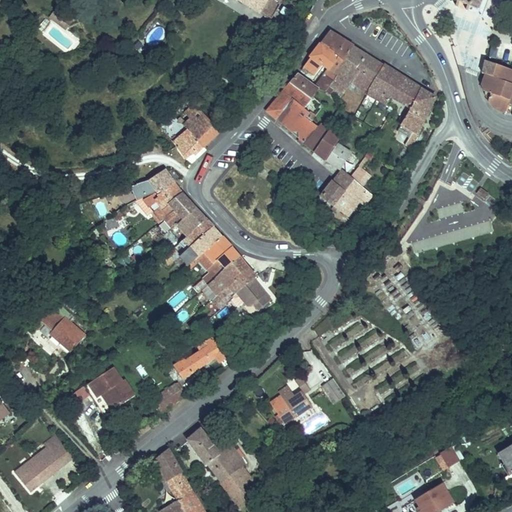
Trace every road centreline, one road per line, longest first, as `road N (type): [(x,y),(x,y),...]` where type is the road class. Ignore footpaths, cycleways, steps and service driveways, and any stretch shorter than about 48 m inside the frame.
road 1 (residential): [(335,259),(251,248),(206,207),(197,182),(332,16),(358,0)]
road 2 (residential): [(335,259),(320,301),(106,482)]
road 3 (residential): [(459,119),(375,236),(335,259)]
road 4 (secondary): [(459,119),(442,65),(405,0)]
